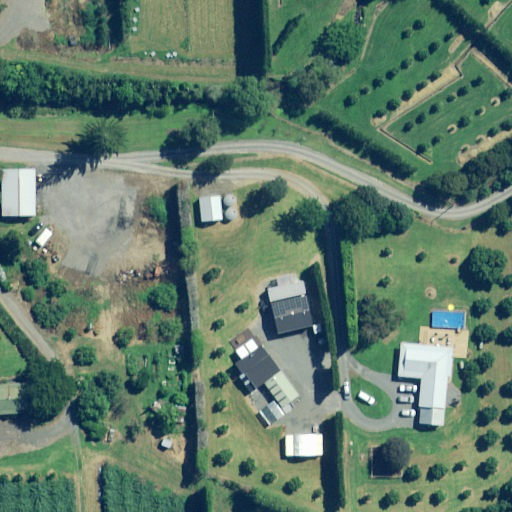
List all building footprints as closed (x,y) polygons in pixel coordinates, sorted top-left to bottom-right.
[(39,172),(4,171),(3,217),(37,218),(39,172)] [(223,218),(222,195),(202,196),(204,220),(223,218)] [(46,240),(28,225),(16,241),(33,255),(46,240)] [(451,338),(436,337),(436,344),(403,342),(401,375),(424,376),(421,422),(447,424),(450,375),(453,375),(455,346),(451,346),(451,338)] [(147,358),(130,357),(129,370),(147,370),(147,358)] [(300,395),(282,370),(266,382),(283,407),(300,395)] [(0,413),(31,411),(29,382),(0,383),(0,413)] [(185,406),(175,405),(174,420),(184,421),(185,406)]
